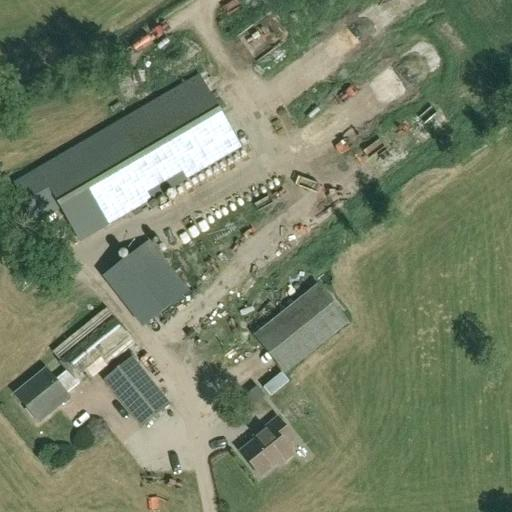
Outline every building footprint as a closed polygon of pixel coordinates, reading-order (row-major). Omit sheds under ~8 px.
[(79,242),(159,195),(241,149),(201,77),(14,182),(36,222),(60,208),(79,242)] [(329,157),(316,167),(328,182),(341,172),(329,157)] [(156,318),(188,292),(149,242),(116,268),(156,318)] [(283,374),(348,322),(318,285),(253,337),(283,374)] [(82,387),(135,343),(107,308),(52,353),(68,371),(56,381),(47,371),(16,396),(38,423),(69,398),(66,394),(79,384),(82,387)] [(174,355),(208,330),(198,317),(165,342),(174,355)] [(148,388),(140,379),(146,374),(131,357),(117,370),(112,375),(104,381),(145,426),(171,402),(154,383),(148,388)] [(280,464),(294,453),(287,444),(295,438),(276,415),(251,436),(254,440),(239,452),(258,476),(277,461),(280,464)]
